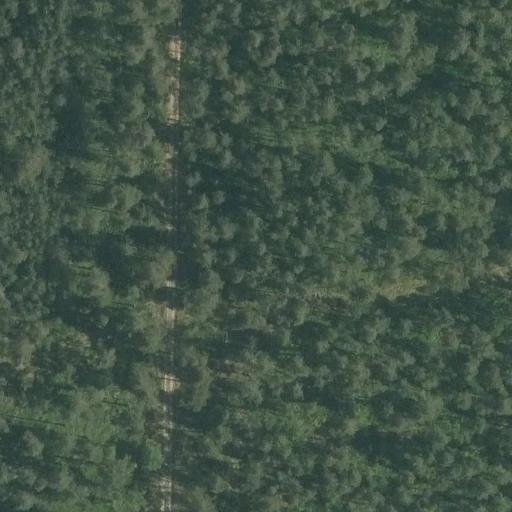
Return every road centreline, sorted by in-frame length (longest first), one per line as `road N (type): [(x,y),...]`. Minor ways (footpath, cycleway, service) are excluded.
road 1 (track): [(162,511),(171,0)]
road 2 (track): [(164,337),(0,359)]
